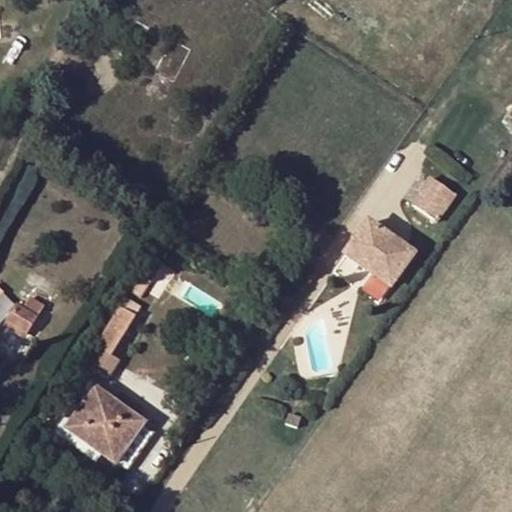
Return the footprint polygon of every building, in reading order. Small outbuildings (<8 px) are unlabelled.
[(427,178),(409,205),(433,222),(452,196),(427,178)] [(410,255),(365,223),(342,256),(387,288),(410,255)] [(161,264),(149,256),(136,276),(149,284),(161,264)] [(0,287),(0,322),(17,303),(0,287)] [(40,308),(27,299),(21,310),(15,306),(6,323),(24,334),(40,308)] [(139,308),(124,299),(84,366),(107,379),(118,362),(110,357),(139,308)] [(93,388),(72,419),(64,430),(101,458),(111,465),(142,425),(137,421),(143,413),(132,405),(126,412),(93,388)] [(64,430),(72,419),(65,414),(50,435),(95,467),(101,458),(64,430)] [(142,425),(111,465),(121,472),(151,432),(142,425)]
